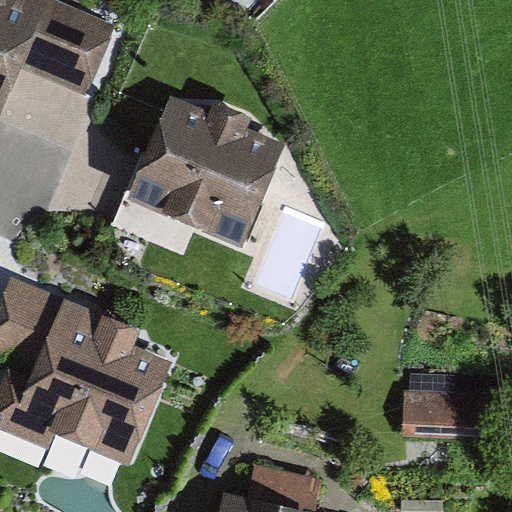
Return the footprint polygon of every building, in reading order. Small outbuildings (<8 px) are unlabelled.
[(123,26),(46,0),(0,0),(0,106),(28,116),(44,71),(101,91),(123,26)] [(254,235),(287,153),(250,139),(254,129),(214,113),(210,123),(172,108),(139,190),(173,203),(164,226),(212,245),(221,222),(254,235)] [(130,212),(164,226),(173,203),(139,190),(130,212)] [(245,258),(254,235),(221,222),(212,245),(245,258)] [(160,343),(13,283),(0,316),(0,339),(37,354),(7,427),(65,451),(71,435),(153,468),(188,382),(150,367),(160,343)] [(511,411),(416,405),(414,439),(511,445),(511,411)] [(248,498),(230,494),(226,511),(319,511),(326,479),(255,465),(248,498)]
